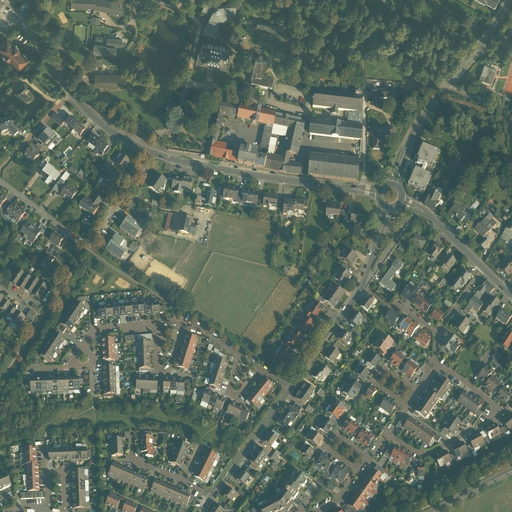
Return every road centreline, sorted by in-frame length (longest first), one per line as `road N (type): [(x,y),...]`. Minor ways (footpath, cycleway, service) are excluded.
road 1 (tertiary): [(394,184),(423,119),(511,1)]
road 2 (tertiary): [(152,153),(361,189)]
road 3 (residential): [(386,435),(428,453),(493,417),(490,401),(467,385)]
road 4 (residential): [(361,189),(361,51)]
road 5 (residential): [(291,389),(211,497)]
road 6 (residential): [(386,206),(362,287),(339,321)]
road 7 (track): [(188,82),(308,112)]
